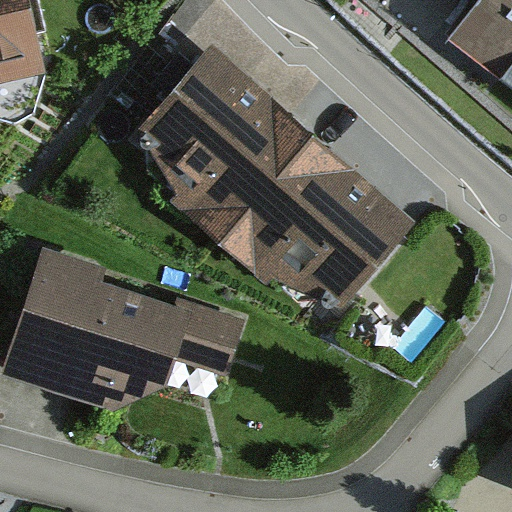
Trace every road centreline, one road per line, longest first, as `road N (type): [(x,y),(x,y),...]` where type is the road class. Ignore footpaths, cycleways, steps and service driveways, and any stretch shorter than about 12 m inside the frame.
road 1 (unclassified): [(269,0),(511,226)]
road 2 (residential): [(511,345),(372,511)]
road 3 (residential): [(190,511),(0,465)]
